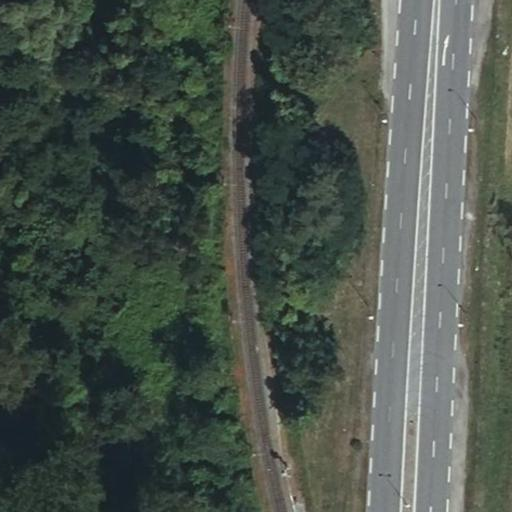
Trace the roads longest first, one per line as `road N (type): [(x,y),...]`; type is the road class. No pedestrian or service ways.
road 1 (secondary): [(425,0),(387,511)]
road 2 (secondary): [(430,511),(456,0)]
